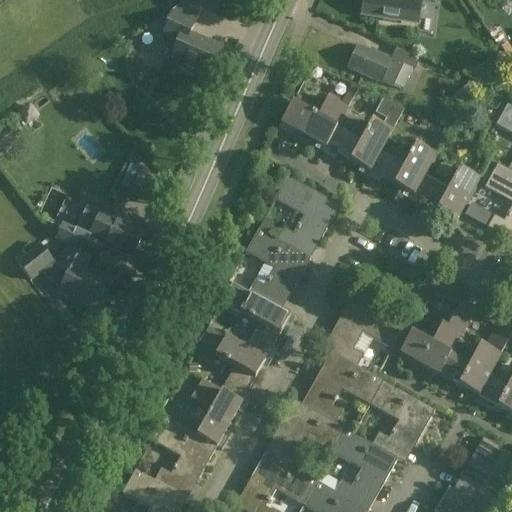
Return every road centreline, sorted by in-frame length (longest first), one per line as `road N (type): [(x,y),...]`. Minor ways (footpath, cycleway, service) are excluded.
road 1 (secondary): [(43,511),(179,243),(288,0)]
road 2 (residential): [(364,200),(305,311),(298,369),(204,511)]
road 3 (residential): [(511,296),(364,200)]
